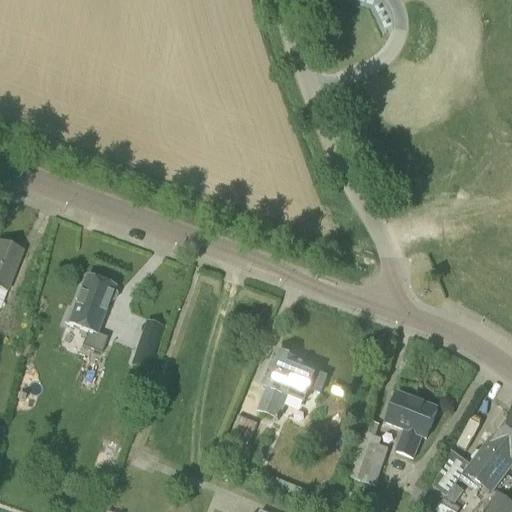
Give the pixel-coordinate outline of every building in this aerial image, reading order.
[(0,309),(6,294),(21,254),(0,245),(0,309)] [(95,337),(108,305),(114,303),(116,297),(113,292),(114,290),(85,279),(72,313),(69,312),(64,325),(75,329),(70,343),(82,348),(87,334),(95,337)] [(341,373),(380,382),(387,352),(348,342),(341,373)] [(135,353),(130,368),(149,374),(154,359),(135,353)] [(320,397),(327,379),(316,374),(317,373),(296,365),(297,363),(276,355),(262,389),(266,390),(257,414),(279,423),(288,399),(304,405),(309,393),(320,397)] [(92,390),(101,367),(88,362),(79,385),(92,390)] [(426,442),(437,412),(397,396),(386,426),(403,433),(395,454),(414,462),(422,440),(426,442)] [(250,445),(257,426),(238,418),(227,446),(236,450),(240,441),(250,445)] [(511,420),(493,446),(488,443),(480,453),(475,453),(470,460),(472,464),(469,467),(451,453),(433,489),(434,490),(423,507),(431,511),(458,511),(459,511),(443,501),(445,499),(446,500),(459,482),(476,494),(480,489),(491,497),(511,469),(511,420)] [(375,489),(388,451),(379,448),(381,442),(363,436),(348,480),(375,489)] [(433,490),(419,482),(410,497),(423,505),(433,490)] [(511,511),(511,505),(496,494),(483,511),(511,511)]
